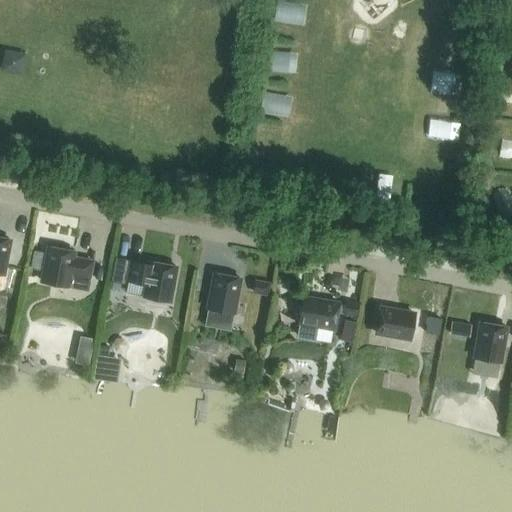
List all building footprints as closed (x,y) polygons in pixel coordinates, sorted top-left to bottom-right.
[(278,0),(274,0),(273,21),(303,22),(304,1),(278,0)] [(0,69),(20,74),(24,52),(2,48),(0,55),(0,69)] [(295,71),(296,50),(266,49),(265,71),(295,71)] [(260,89),(257,110),(287,115),(291,93),(260,89)] [(0,274),(2,275),(9,239),(0,237),(0,274)] [(66,287),(69,274),(89,277),(92,262),(72,258),(73,251),(49,247),(42,282),(66,287)] [(168,301),(175,266),(128,258),(124,280),(146,284),(144,297),(168,301)] [(233,313),(239,278),(214,273),(208,309),(233,313)] [(270,282),(254,279),(252,293),(268,296),(270,282)] [(299,322),(300,323),(298,337),(314,339),(316,326),(334,329),(338,304),(303,298),(299,322)] [(359,303),(345,300),(343,315),(356,317),(359,303)] [(410,339),(414,314),(379,308),(374,332),(410,339)] [(499,362),(505,327),(481,322),(474,358),(499,362)] [(110,365),(95,363),(93,374),(109,376),(110,365)]
